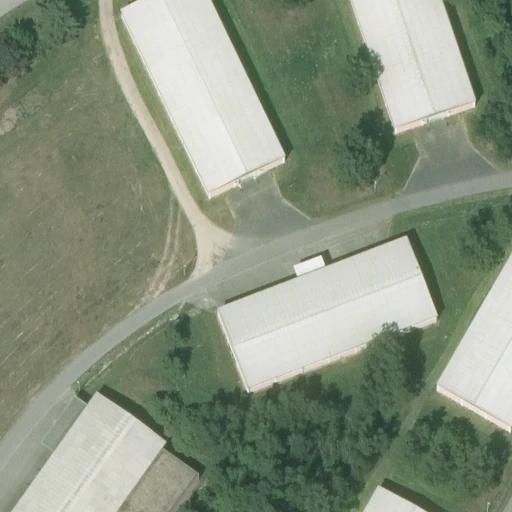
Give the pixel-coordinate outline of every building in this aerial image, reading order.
[(283,165),(203,0),(162,0),(121,20),(208,201),(283,165)] [(436,0),(348,0),(395,136),(473,110),(436,0)] [(405,247),(218,319),(248,396),(435,324),(405,247)] [(511,262),(437,393),(509,435),(511,430),(511,262)] [(96,402),(17,511),(175,511),(197,482),(160,456),(164,450),(96,402)] [(405,511),(378,496),(368,511),(405,511)]
